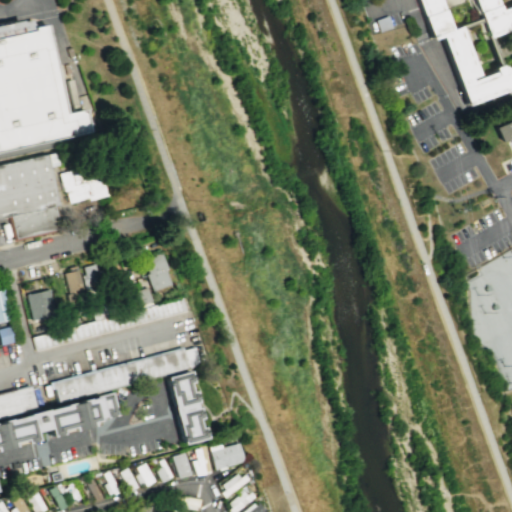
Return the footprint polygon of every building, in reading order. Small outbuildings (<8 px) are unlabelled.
[(437,0),(448,29),(458,25),(476,76),(491,70),(490,66),(497,64),(499,68),(511,63),(511,85),(464,103),(439,34),(429,37),(415,0),(496,0),(499,8),(511,3),(511,27),(501,31),(500,30),(486,35),(473,0),(437,0)] [(374,19),(387,15),(392,29),(379,34),(374,19)] [(0,151),(90,131),(85,109),(67,113),(47,23),(33,26),(34,29),(0,36),(0,151)] [(492,127),(499,141),(510,136),(511,140),(511,123),(510,119),(492,127)] [(0,163),(54,152),(57,165),(47,167),(61,229),(12,240),(6,214),(0,215),(0,163)] [(57,174),(86,167),(89,179),(102,175),(108,198),(88,203),(87,199),(68,204),(65,191),(61,192),(57,174)] [(505,389),(511,386),(511,246),(511,247),(511,316),(511,358),(502,358),(502,381),(505,389)] [(140,260),(151,293),(172,286),(161,253),(140,260)] [(80,266),(85,298),(99,296),(95,264),(80,266)] [(65,294),(57,295),(59,307),(82,303),(77,270),(62,272),(65,294)] [(130,292),(135,306),(150,302),(145,287),(130,292)] [(0,321),(8,320),(4,290),(0,290),(0,321)] [(34,323),(26,296),(45,290),(53,318),(34,323)] [(34,352),(186,311),(182,298),(30,338),(34,352)] [(49,383),(55,406),(189,371),(183,348),(49,383)] [(184,446),(209,440),(192,372),(167,378),(184,446)] [(0,393),(0,418),(35,409),(29,386),(0,393)] [(0,451),(100,425),(99,419),(117,415),(111,393),(0,421),(0,451)] [(219,447),(218,442),(205,446),(212,469),(241,461),(236,442),(219,447)] [(190,448),(192,460),(189,460),(192,475),(207,473),(202,446),(190,448)] [(168,456),(174,478),(188,474),(181,452),(168,456)] [(159,481),(169,477),(161,458),(151,462),(159,481)] [(151,482),(143,462),(131,467),(139,487),(151,482)] [(126,491),(135,487),(124,467),(115,472),(126,491)] [(247,481),(241,471),(217,485),(223,495),(247,481)] [(62,507),(54,485),(47,488),(54,509),(62,507)] [(229,511),(230,511),(253,498),(246,487),(223,502),(229,511)] [(30,511),(33,511),(42,509),(35,492),(24,496),(30,511)] [(24,511),(17,495),(9,499),(14,511),(24,511)] [(260,511),(262,511),(254,501),(239,511),(260,511)]
